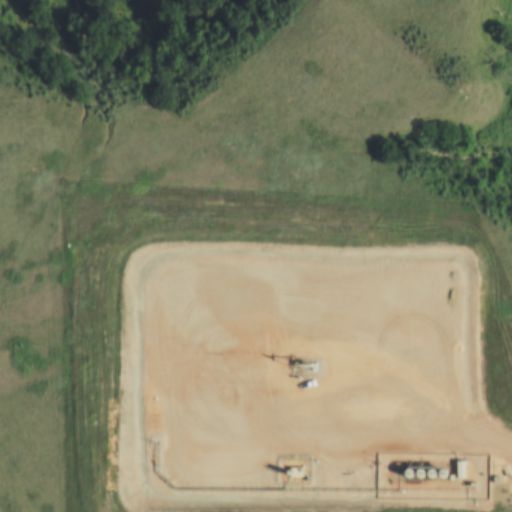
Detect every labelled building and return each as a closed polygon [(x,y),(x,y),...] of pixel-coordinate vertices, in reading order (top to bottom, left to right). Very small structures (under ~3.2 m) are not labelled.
[(395,477),(394,478),(393,478),(391,477),(390,476),(389,475),(389,473),(390,472),(390,470),(392,470),(393,469),(394,469),(396,470),(397,470),(397,471),(398,473),(398,474),(398,475),(397,476),(395,477)] [(407,478),(406,478),(404,478),(403,477),(402,476),(401,475),(401,473),(401,472),(402,471),(403,470),(405,469),(406,469),(407,470),(408,471),(409,472),(409,473),(409,474),(409,475),(408,477),(407,478)] [(418,478),(416,479),(415,479),(413,478),(412,477),(412,476),(412,474),(412,473),(413,471),(414,471),(415,470),(417,470),(418,471),(419,471),(420,472),(420,474),(420,475),(420,476),(419,477),(418,478)] [(429,479),(427,479),(426,479),(424,479),(423,477),(423,476),(423,475),(423,473),(424,472),(425,471),(426,471),(428,471),(429,471),(430,472),(431,473),(431,474),(431,475),(431,477),(430,478),(429,479)] [(441,479),(440,480),(438,480),(437,479),(436,478),(435,477),(435,475),(435,474),(436,472),(437,472),(439,471),(440,471),(441,472),(442,472),(443,473),(444,475),(444,476),(443,477),(442,478),(441,479)]
